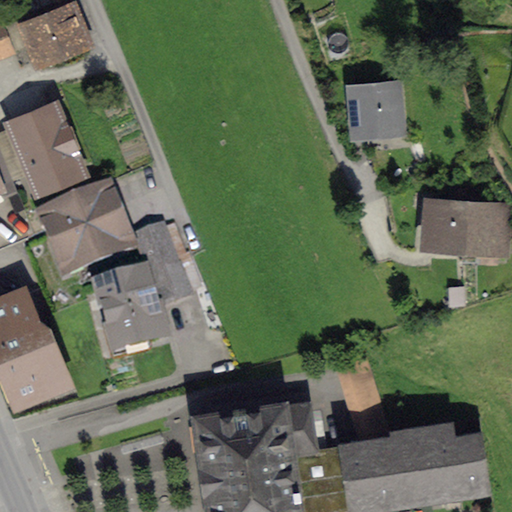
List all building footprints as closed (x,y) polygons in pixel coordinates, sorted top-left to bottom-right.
[(26,27),(40,61),(85,43),(65,0),(64,0),(24,16),(28,27),(26,27)] [(0,55),(12,51),(1,23),(0,22),(0,55)] [(368,130),(369,152),(399,149),(395,87),(354,91),(357,131),(368,130)] [(54,110),(13,126),(38,188),(79,171),(54,110)] [(106,198),(48,222),(67,269),(126,245),(106,198)] [(446,204),(431,203),(428,245),(465,248),(465,258),(499,260),(500,250),(502,251),(505,209),(446,202),(446,204)] [(163,231),(139,240),(149,269),(174,259),(163,231)] [(146,280),(151,297),(155,296),(158,305),(188,294),(178,268),(146,280)] [(151,297),(146,280),(145,275),(100,287),(117,349),(156,338),(146,299),(151,297)] [(19,296),(0,304),(0,350),(20,399),(62,382),(41,333),(35,334),(19,296)] [(367,356),(335,366),(356,432),(388,422),(367,356)] [(309,403),(199,419),(213,511),(363,511),(491,493),(481,431),(454,435),(452,421),(391,431),(392,435),(340,443),(340,446),(316,450),(309,403)]
